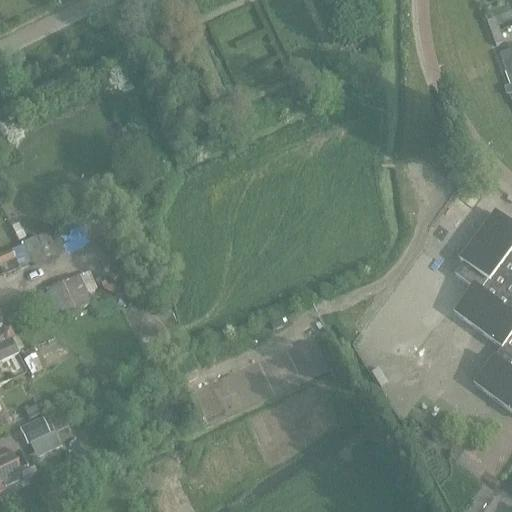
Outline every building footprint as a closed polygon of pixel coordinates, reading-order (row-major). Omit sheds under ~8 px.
[(496,21),(487,24),(492,36),(500,33),(496,21)] [(500,33),(492,36),(496,47),(504,44),(500,33)] [(511,64),(511,61),(502,64),(507,76),(511,74),(511,64)] [(511,511),(511,226),(496,215),(461,264),(464,266),(458,274),(474,287),(454,312),(456,314),(455,316),(505,353),(498,362),(495,361),(475,388),(511,414),(511,511)] [(37,240),(23,246),(23,247),(31,265),(32,266),(46,259),(45,258),(50,256),(48,251),(43,253),(37,240)] [(23,247),(0,257),(0,267),(4,277),(31,265),(23,247)] [(46,297),(37,301),(41,310),(50,306),(46,297)] [(5,332),(3,338),(5,343),(7,342),(10,341),(14,339),(10,330),(5,332)] [(12,345),(0,350),(0,367),(18,359),(12,345)] [(42,422),(21,432),(28,446),(49,436),(42,422)] [(0,495),(21,486),(16,474),(26,470),(19,454),(0,463),(0,495)]
